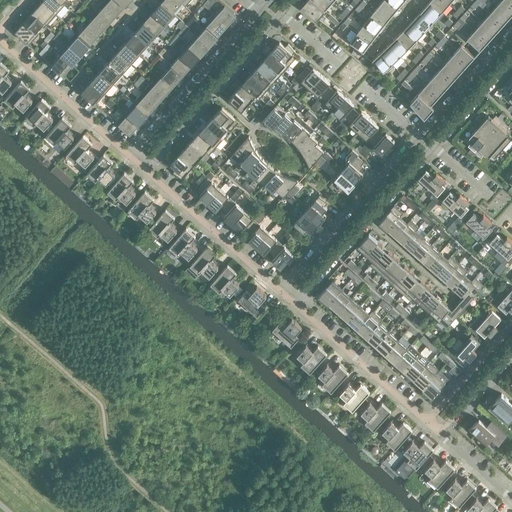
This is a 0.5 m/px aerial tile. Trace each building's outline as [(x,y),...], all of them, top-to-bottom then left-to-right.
[(65,4),(60,0),(42,0),(42,1),(56,14),(65,4)] [(125,5),(119,0),(103,0),(102,2),(116,15),(125,5)] [(182,3),(178,0),(162,0),(161,2),(175,15),(176,15),(173,12),(182,3)] [(305,0),(300,6),(317,18),(325,9),(314,0),(305,0)] [(332,1),(330,0),(314,0),(325,9),(332,1)] [(390,0),(382,0),(378,5),(391,15),(398,7),(390,0)] [(449,3),(446,0),(430,0),(430,1),(442,12),(449,3)] [(511,13),(511,5),(505,0),(500,0),(496,6),(509,17),(511,13)] [(56,14),(42,1),(33,11),(47,24),(56,14)] [(442,12),(430,1),(429,1),(430,1),(420,11),(432,22),(433,22),(432,22),(441,12),(442,12)] [(104,5),(96,14),(108,25),(116,15),(102,2),(102,3),(104,5)] [(175,15),(161,2),(152,12),(167,25),(175,15)] [(213,12),(213,13),(227,26),(236,15),(224,5),(216,15),(213,12)] [(391,15),(378,5),(371,14),(384,24),(391,15)] [(509,17),(496,6),(489,14),(502,25),(509,17)] [(47,24),(33,11),(24,21),(38,34),(39,34),(36,31),(44,22),(47,24)] [(432,22),(420,11),(412,20),(424,31),(432,22)] [(167,25),(152,12),(143,22),(158,34),(167,25)] [(227,26),(213,13),(204,23),(218,35),(227,26)] [(96,14),(87,24),(99,35),(108,25),(96,14)] [(339,22),(330,14),(328,17),(337,25),(339,22)] [(384,24),(371,14),(364,23),(377,33),(384,24)] [(502,25),(489,14),(481,22),(494,33),(502,25)] [(459,29),(465,21),(464,20),(460,17),(453,24),(459,29)] [(424,31),(412,20),(405,28),(417,39),(424,31)] [(38,34),(24,21),(15,31),(29,44),(38,34)] [(158,34),(143,22),(135,31),(149,44),(158,34)] [(494,33),(481,22),(474,30),(487,41),(494,33)] [(195,32),(209,45),(218,35),(204,23),(206,25),(198,35),(195,32)] [(377,33),(364,23),(357,32),(370,42),(377,33)] [(87,24),(78,34),(90,45),(99,35),(87,24)] [(417,39),(405,28),(397,36),(409,47),(412,47),(416,43),(416,40),(417,39)] [(443,35),(445,34),(440,29),(435,34),(441,39),(443,35)] [(487,41),(474,30),(467,38),(480,49),(487,41)] [(55,34),(51,31),(44,39),(48,42),(55,34)] [(149,44),(135,31),(126,41),(140,54),(149,44)] [(76,32),(67,41),(81,54),(90,45),(78,34),(76,32)] [(209,45),(195,32),(186,42),(201,55),(209,45)] [(363,51),(370,42),(357,32),(350,42),(356,46),(353,50),(360,55),(363,51)] [(61,37),(57,33),(53,38),(57,42),(61,37)] [(409,47),(397,36),(389,44),(400,55),(409,47)] [(81,54),(67,41),(58,51),(72,64),(81,54)] [(117,51),(131,64),(140,54),(126,41),(117,51)] [(201,55),(186,42),(178,52),(192,65),(201,55)] [(285,46),(279,42),(275,47),(276,47),(273,51),(289,65),(296,57),(293,54),(295,51),(288,43),(285,46)] [(53,47),(48,43),(39,52),(44,57),(53,47)] [(400,55),(389,44),(381,51),(392,63),(400,55)] [(461,44),(454,53),(467,64),(474,56),(461,44)] [(72,64),(58,51),(58,52),(60,54),(52,64),(63,74),(72,64)] [(131,64),(117,51),(108,61),(123,74),(131,64)] [(289,65),(273,51),(270,54),(269,53),(265,58),(282,73),(289,65)] [(392,63),(381,51),(372,59),(383,71),(384,71),(387,71),(392,67),(392,63)] [(157,65),(163,55),(158,52),(152,62),(157,65)] [(180,55),(171,64),(183,75),(192,65),(178,52),(177,52),(180,55)] [(467,64),(454,53),(447,61),(460,72),(467,64)] [(414,64),(419,58),(416,55),(411,61),(414,64)] [(102,56),(79,83),(84,87),(107,60),(102,56)] [(422,67),(429,59),(425,56),(418,64),(422,67)] [(282,73),(265,58),(260,63),(261,64),(258,67),(275,81),(282,73)] [(10,69),(1,61),(0,61),(0,87),(3,91),(6,94),(11,87),(9,85),(12,81),(5,74),(10,69)] [(123,74),(108,61),(99,71),(114,84),(123,74)] [(447,61),(440,69),(452,80),(460,72),(447,61)] [(171,64),(163,74),(174,85),(183,75),(171,64)] [(301,73),(305,68),(301,64),(297,69),(301,73)] [(415,75),(422,67),(418,64),(411,72),(415,75)] [(305,68),(301,73),(297,77),(300,79),(310,89),(322,75),(317,70),(316,71),(313,69),(314,68),(313,67),(311,70),(307,66),(305,68)] [(275,81),(258,67),(255,70),(255,69),(250,74),(267,89),(275,81)] [(301,73),(297,69),(293,73),(295,75),(297,77),(301,73)] [(440,69),(432,77),(445,88),(452,80),(440,69)] [(114,84),(99,71),(91,81),(105,93),(114,84)] [(410,80),(415,75),(411,72),(406,76),(410,80)] [(140,73),(135,82),(140,85),(145,76),(140,73)] [(163,74),(154,84),(165,94),(174,85),(163,74)] [(267,89),(250,74),(246,79),(247,80),(244,83),(260,97),(267,89)] [(296,84),(300,79),(297,77),(295,75),(291,80),(296,84)] [(322,99),(331,88),(328,85),(330,82),(329,82),(326,80),(326,79),(322,75),(310,89),(319,97),(322,99)] [(432,77),(425,85),(438,96),(445,88),(432,77)] [(30,87),(21,79),(4,98),(13,106),(17,103),(24,109),(33,99),(26,93),(30,87)] [(105,93),(91,81),(82,91),(96,104),(105,93)] [(151,82),(142,91),(157,104),(165,94),(154,84),(151,82)] [(285,91),(289,86),(285,82),(281,87),(285,91)] [(260,97),(244,83),(241,86),(240,85),(236,90),(249,102),(256,94),(260,98),(260,97)] [(425,85),(418,93),(431,104),(438,96),(425,85)] [(281,95),(285,91),(281,87),(277,91),(281,95)] [(334,109),(345,96),(341,92),(340,93),(337,90),(338,89),(337,89),(335,91),(331,88),(322,99),(319,97),(315,101),(317,103),(320,105),(324,101),(334,109)] [(249,102),(236,90),(232,95),(232,96),(230,99),(229,98),(228,99),(242,111),(249,102)] [(157,104),(142,91),(133,101),(134,101),(148,114),(157,104)] [(431,104),(418,93),(410,101),(424,117),(434,106),(431,104)] [(293,104),(297,99),(292,95),(288,100),(293,104)] [(346,120),(355,110),(352,107),(354,104),(354,103),(353,104),(350,101),(351,101),(345,96),(334,109),(344,118),(346,120)] [(37,121),(45,127),(53,118),(46,111),(51,106),(42,98),(25,117),(34,125),(37,121)] [(271,107),(275,102),(270,98),(266,103),(271,107)] [(297,108),(301,103),(297,99),(293,104),(297,108)] [(148,114),(134,101),(125,111),(139,124),(148,114)] [(317,103),(315,101),(311,106),(315,110),(320,105),(317,103)] [(278,103),(260,123),(261,124),(261,123),(267,125),(269,124),(272,127),(289,108),(288,108),(286,110),(278,103)] [(271,107),(266,103),(262,107),(267,111),(271,107)] [(239,121),(222,106),(221,107),(222,108),(219,111),(218,110),(214,115),(231,130),(239,121)] [(289,108),(272,127),(278,129),(279,128),(282,131),(282,132),(295,118),(297,116),(289,108)] [(309,118),(313,114),(308,110),(304,114),(309,118)] [(358,131),(370,118),(365,114),(365,115),(362,112),(362,111),(359,113),(355,110),(346,120),(344,118),(339,123),(342,125),(344,127),(348,122),(358,131)] [(125,111),(116,121),(130,134),(139,124),(125,111)] [(264,115),(259,111),(255,115),(260,119),(264,115)] [(313,122),(317,118),(313,114),(309,118),(313,122)] [(482,114),(474,123),(488,136),(502,120),(499,117),(495,121),(488,115),(486,117),(482,114)] [(231,130),(214,115),(210,119),(211,120),(208,124),(224,138),(224,137),(221,134),(227,127),(231,130)] [(58,140),(65,146),(74,136),(67,130),(72,124),(62,116),(46,135),(55,143),(58,140)] [(295,118),(282,132),(287,136),(288,135),(291,137),(290,138),(291,138),(302,125),(295,118)] [(370,142),(380,131),(376,128),(379,126),(378,125),(377,126),(374,123),(375,122),(370,118),(358,131),(368,140),(370,142)] [(502,120),(488,136),(503,149),(511,139),(507,136),(509,133),(502,127),(506,124),(502,120)] [(342,125),(339,123),(335,128),(340,132),(344,127),(342,125)] [(478,127),(467,138),(474,144),(471,148),(475,151),(488,136),(474,123),(478,127)] [(224,138),(208,124),(205,127),(204,126),(200,131),(216,146),(224,138)] [(325,132),(329,128),(325,124),(321,129),(325,132)] [(302,125),(291,138),(291,139),(292,138),(294,140),(294,141),(298,146),(311,132),(302,125)] [(329,136),(333,132),(329,128),(325,132),(329,136)] [(216,146),(200,131),(195,135),(196,136),(193,140),(209,154),(216,146)] [(241,131),(237,135),(241,139),(246,135),(241,131)] [(383,135),(380,131),(370,142),(368,140),(364,145),(366,147),(368,149),(372,144),(385,156),(393,149),(390,145),(395,140),(390,135),(389,136),(386,134),(387,133),(386,132),(383,135)] [(311,132),(298,146),(302,149),(301,150),(304,155),(304,156),(318,141),(310,134),(311,133),(311,132)] [(86,164),(82,168),(87,172),(99,159),(87,148),(92,143),(83,135),(66,154),(75,162),(79,158),(86,164)] [(249,135),(234,152),(243,159),(241,161),(254,147),(251,144),(252,143),(249,136),(250,136),(249,135)] [(488,136),(475,151),(478,154),(481,151),(488,157),(491,154),(494,158),(503,149),(488,136)] [(234,147),(238,143),(234,139),(230,143),(234,147)] [(209,154),(193,140),(190,143),(190,142),(185,147),(199,159),(206,151),(209,154)] [(318,141),(304,156),(307,158),(307,159),(306,159),(309,166),(308,166),(309,167),(320,155),(324,150),(316,143),(318,141)] [(230,152),(234,147),(230,143),(226,148),(230,152)] [(364,154),(368,149),(366,147),(364,145),(360,150),(364,154)] [(199,159),(185,147),(181,152),(182,152),(179,156),(191,167),(199,159)] [(254,147),(241,161),(249,168),(248,169),(248,170),(261,156),(260,156),(257,153),(257,152),(258,152),(254,147)] [(333,159),(324,150),(320,155),(329,163),(333,159)] [(99,176),(106,183),(115,173),(108,167),(113,161),(104,153),(99,159),(87,172),(96,180),(99,176)] [(220,164),(224,159),(219,155),(215,160),(220,164)] [(355,155),(342,170),(355,182),(360,177),(359,176),(361,173),(362,174),(363,173),(360,171),(364,167),(361,165),(364,161),(355,155)] [(191,167),(179,156),(176,159),(175,158),(170,163),(176,168),(173,172),(182,178),(191,167)] [(261,156),(248,170),(256,177),(268,163),(267,163),(267,164),(264,161),(265,161),(261,156)] [(220,164),(215,160),(212,164),(216,168),(220,164)] [(268,163),(256,177),(264,184),(276,170),(271,166),(270,167),(268,165),(269,164),(268,163)] [(230,174),(234,170),(229,166),(225,170),(230,174)] [(433,176),(426,169),(419,178),(436,193),(431,198),(436,203),(444,194),(440,191),(445,186),(441,183),(444,179),(436,172),(433,176)] [(238,173),(234,170),(230,174),(234,178),(238,173)] [(276,170),(264,184),(265,183),(273,190),(286,175),(280,172),(280,173),(280,174),(276,170),(277,170),(276,170)] [(342,170),(329,185),(335,193),(339,189),(341,192),(345,188),(348,190),(348,189),(350,186),(351,186),(355,182),(342,170)] [(210,179),(215,175),(210,171),(206,175),(208,177),(204,181),(200,186),(198,188),(202,191),(201,193),(204,196),(203,197),(208,201),(220,188),(210,179)] [(120,195),(127,201),(136,192),(129,185),(133,180),(124,172),(108,191),(117,199),(120,195)] [(206,175),(203,173),(199,177),(204,181),(208,177),(206,175)] [(290,177),(286,175),(273,190),(274,191),(276,188),(284,195),(287,191),(299,179),(298,178),(297,178),(298,179),(291,177),(290,177)] [(204,181),(199,177),(195,182),(200,186),(204,181)] [(246,188),(250,184),(245,180),(241,184),(246,188)] [(250,192),(254,188),(250,184),(246,188),(250,192)] [(222,209),(232,199),(234,201),(239,196),(234,192),(230,197),(220,188),(208,201),(213,206),(214,205),(217,208),(219,206),(222,209)] [(238,188),(234,192),(239,196),(243,192),(238,188)] [(141,213),(148,220),(157,210),(149,204),(154,198),(145,190),(128,209),(137,217),(141,213)] [(287,191),(284,195),(283,196),(293,204),(297,199),(287,191)] [(450,191),(442,199),(443,199),(442,201),(441,203),(441,204),(442,206),(442,207),(444,208),(445,208),(447,208),(448,207),(450,206),(459,214),(455,219),(460,224),(468,215),(464,212),(468,207),(465,204),(468,201),(460,193),(457,197),(450,191)] [(262,203),(266,198),(261,194),(257,199),(262,203)] [(319,196),(305,211),(318,223),(323,218),(322,217),(324,214),(325,215),(326,214),(323,212),(327,208),(325,206),(327,202),(319,196)] [(409,205),(412,201),(407,196),(403,200),(409,205)] [(266,207),(270,202),(266,198),(262,203),(266,207)] [(232,199),(222,209),(226,213),(225,215),(228,218),(228,219),(232,223),(244,210),(234,201),(232,199)] [(418,206),(412,201),(409,205),(414,210),(418,206)] [(394,204),(380,220),(383,223),(382,224),(387,229),(402,212),(394,204)] [(161,232),(173,242),(181,232),(170,222),(175,217),(166,209),(149,227),(158,236),(161,232)] [(263,209),(258,214),(263,218),(267,213),(263,209)] [(247,231),(256,220),(259,223),(263,218),(258,214),(254,219),(244,210),(232,223),(237,227),(238,227),(241,230),(243,228),(247,231)] [(428,215),(423,210),(419,214),(425,219),(428,215)] [(314,227),(318,223),(305,211),(292,226),(299,234),(302,231),(305,233),(308,229),(311,231),(312,230),(311,230),(313,227),(314,227)] [(402,212),(387,229),(392,233),(393,232),(397,235),(411,219),(410,219),(407,222),(400,216),(403,212),(402,212)] [(474,212),(466,220),(483,235),(478,241),(483,245),(491,236),(487,233),(492,228),(488,225),(492,222),(483,214),(480,218),(474,212)] [(431,224),(434,220),(428,215),(425,219),(431,224)] [(411,219),(397,235),(399,238),(398,239),(404,243),(419,226),(411,219)] [(256,220),(247,231),(251,235),(249,236),(253,240),(252,241),(256,245),(268,231),(259,223),(256,220)] [(445,230),(439,225),(436,229),(441,234),(445,230)] [(419,226),(404,243),(409,248),(410,247),(413,249),(424,237),(416,230),(419,227),(419,226)] [(179,254),(182,250),(193,261),(198,255),(194,251),(198,247),(191,241),(195,235),(186,227),(181,232),(173,242),(169,246),(179,254)] [(447,239),(450,235),(445,230),(441,234),(447,239)] [(271,253),(280,242),(283,244),(287,240),(282,236),(278,240),(268,231),(256,245),(261,249),(262,248),(266,252),(267,250),(271,253)] [(287,231),(282,236),(287,240),(291,235),(287,231)] [(497,233),(490,241),(507,256),(502,262),(507,266),(511,260),(511,254),(511,252),(511,240),(507,236),(504,239),(497,233)] [(371,237),(368,234),(357,246),(365,253),(377,240),(372,236),(371,237)] [(424,237),(413,249),(416,252),(414,253),(420,258),(432,244),(424,237)] [(457,248),(461,244),(455,239),(452,243),(457,248)] [(377,240),(365,253),(373,260),(370,264),(384,248),(381,246),(382,245),(377,240)] [(280,242),(271,253),(275,256),(273,258),(277,261),(276,262),(281,267),(286,262),(290,264),(296,256),(283,244),(280,242)] [(432,244),(420,258),(425,262),(426,261),(429,264),(440,252),(432,244)] [(463,253),(466,249),(461,244),(457,248),(463,253)] [(203,269),(214,279),(219,274),(214,270),(218,265),(211,259),(216,254),(207,246),(190,264),(199,272),(203,269)] [(384,248),(370,264),(378,271),(393,255),(388,250),(387,251),(384,248)] [(436,272),(451,255),(447,259),(440,252),(429,264),(432,267),(431,268),(436,272)] [(477,259),(471,254),(468,258),(473,263),(477,259)] [(393,255),(378,271),(386,279),(401,263),(398,260),(399,259),(393,255)] [(445,278),(459,263),(451,255),(436,272),(441,277),(442,276),(445,278)] [(356,264),(350,259),(347,263),(353,268),(356,264)] [(482,264),(477,259),(473,263),(479,268),(482,264)] [(401,263),(386,279),(394,286),(410,269),(404,264),(403,265),(401,263)] [(459,263),(445,278),(448,281),(447,282),(452,287),(467,270),(459,263)] [(223,287),(230,294),(239,284),(232,278),(237,272),(228,264),(219,274),(214,279),(211,283),(220,291),(223,287)] [(362,269),(356,264),(353,268),(358,273),(362,269)] [(355,274),(348,268),(345,271),(352,277),(355,274)] [(410,269),(394,286),(403,293),(417,277),(414,275),(415,274),(410,269)] [(484,272),(490,277),(493,273),(488,269),(484,272)] [(467,270),(452,287),(457,291),(458,290),(461,293),(475,277),(472,280),(464,274),(467,270)] [(372,278),(367,273),(363,277),(369,282),(372,278)] [(362,280),(355,274),(352,277),(359,283),(362,280)] [(420,280),(417,277),(403,293),(411,300),(426,283),(421,279),(420,280)] [(475,277),(461,293),(464,295),(458,302),(463,307),(484,284),(475,277)] [(378,283),(372,278),(369,282),(374,287),(378,283)] [(322,298),(328,303),(342,288),(332,280),(320,293),(323,297),(322,298)] [(426,283),(411,300),(411,301),(414,297),(422,304),(433,292),(430,289),(431,288),(426,283)] [(374,290),(367,284),(364,287),(371,293),(374,290)] [(239,298),(257,315),(265,306),(260,301),(267,294),(257,285),(250,293),(247,289),(239,298)] [(511,287),(499,303),(493,298),(489,303),(498,311),(501,307),(506,311),(509,308),(511,310),(511,287)] [(342,288),(328,303),(334,308),(335,307),(339,311),(351,297),(342,288)] [(388,293),(383,288),(379,292),(385,297),(388,293)] [(380,297),(374,290),(371,293),(378,300),(380,297)] [(436,294),(433,292),(422,304),(430,311),(442,298),(437,293),(436,294)] [(394,298),(388,293),(385,297),(390,301),(394,298)] [(351,297),(339,311),(342,314),(341,315),(347,320),(360,305),(351,297)] [(442,298),(430,311),(438,318),(449,306),(446,304),(447,302),(442,298)] [(392,307),(386,301),(383,304),(390,310),(392,307)] [(404,307),(399,302),(396,306),(401,311),(404,307)] [(452,309),(449,306),(438,318),(446,326),(463,307),(458,302),(452,309)] [(360,305),(347,320),(353,325),(354,324),(358,327),(373,310),(369,313),(360,305)] [(399,313),(392,307),(390,310),(397,316),(399,313)] [(410,312),(404,307),(401,311),(407,316),(410,312)] [(373,310),(358,327),(361,330),(360,331),(366,337),(382,318),(373,310)] [(501,317),(493,310),(477,327),(472,322),(467,327),(476,335),(480,331),(484,335),(487,332),(491,335),(498,327),(495,324),(501,317)] [(286,324),(280,319),(272,329),(291,345),(299,336),(295,333),(302,326),(292,317),(286,324)] [(421,322),(415,317),(412,321),(417,325),(421,322)] [(382,318),(366,337),(372,342),(373,341),(376,344),(389,331),(380,322),(383,319),(382,318)] [(411,324),(405,318),(402,321),(409,327),(411,324)] [(426,327),(421,322),(417,325),(423,330),(426,327)] [(418,330),(411,324),(409,327),(416,333),(418,330)] [(389,331),(376,344),(380,347),(379,348),(385,354),(398,339),(389,331)] [(429,336),(434,340),(437,336),(432,332),(429,336)] [(451,346),(446,351),(455,359),(458,355),(463,359),(466,356),(470,359),(477,351),(473,348),(480,341),(471,334),(470,334),(468,333),(466,333),(463,334),(462,337),(462,339),(464,341),(456,350),(451,346)] [(430,341),(423,335),(421,338),(427,344),(430,341)] [(398,339),(385,354),(391,359),(392,358),(395,361),(411,344),(410,344),(407,347),(398,339)] [(437,347),(430,341),(427,344),(434,350),(437,347)] [(301,364),(311,371),(327,353),(318,345),(313,350),(306,344),(297,354),(304,360),(301,364)] [(411,344),(395,361),(399,364),(398,365),(404,371),(420,352),(411,344)] [(420,352),(404,371),(410,376),(411,375),(414,378),(429,361),(420,352)] [(449,358),(442,352),(439,355),(446,361),(449,358)] [(456,364),(449,358),(446,361),(453,367),(456,364)] [(429,361),(414,378),(417,381),(416,382),(422,387),(439,369),(429,361)] [(322,383),(331,391),(348,372),(339,364),(334,369),(327,363),(319,373),(326,379),(322,383)] [(439,369),(422,387),(428,393),(429,392),(433,395),(449,378),(439,369)] [(344,402),(353,410),(370,391),(360,383),(356,388),(349,382),(340,392),(347,398),(344,402)] [(511,402),(501,393),(495,400),(496,400),(491,406),(490,405),(490,406),(507,422),(511,416),(511,402)] [(365,421),(374,429),(391,410),(382,402),(377,408),(370,401),(361,411),(368,417),(365,421)] [(479,418),(469,429),(485,443),(492,436),(498,441),(507,431),(493,419),(487,425),(479,418)] [(386,440),(395,448),(412,429),(403,421),(398,427),(391,420),(382,430),(390,436),(386,440)] [(408,459),(417,467),(433,449),(424,440),(420,446),(412,439),(404,449),(411,455),(408,459)] [(405,476),(414,467),(405,458),(396,468),(405,476)] [(429,478),(438,486),(455,468),(446,459),(441,465),(434,458),(425,468),(432,475),(429,478)] [(450,497),(459,505),(476,487),(467,478),(462,484),(455,477),(446,487),(454,494),(450,497)] [(491,511),(497,506),(488,498),(484,503),(476,496),(468,506),(474,511),(491,511)]
